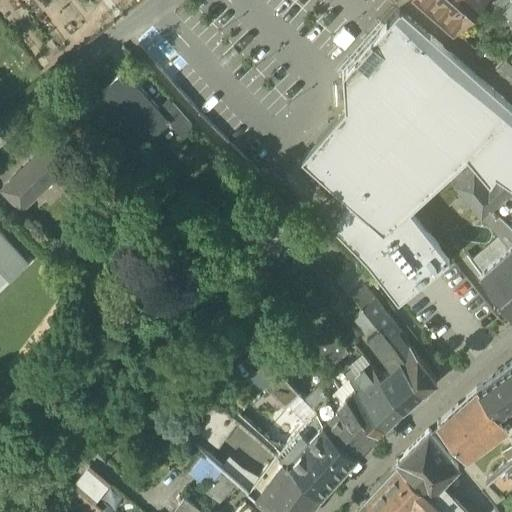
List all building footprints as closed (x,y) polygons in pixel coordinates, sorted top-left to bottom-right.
[(419,0),(453,29),(480,1),(480,0),(419,0)] [(480,0),(480,1),(492,12),(499,4),(503,8),(510,0),(480,0)] [(511,0),(510,0),(503,8),(511,16),(511,0)] [(387,21),(343,71),(342,72),(345,106),(301,156),(348,198),(366,213),(345,237),(360,252),(398,298),(449,257),(409,207),(466,153),(475,163),(489,179),(495,171),(510,181),(511,178),(511,105),(399,8),(387,21)] [(343,71),(387,21),(377,13),(334,63),(343,71)] [(511,47),(495,66),(496,67),(499,64),(511,75),(511,47)] [(496,67),(511,80),(511,75),(499,64),(496,67)] [(102,89),(145,137),(167,118),(168,117),(159,107),(158,105),(125,69),(102,89)] [(145,137),(102,89),(101,91),(146,140),(147,139),(145,137)] [(159,107),(169,98),(168,96),(158,105),(159,107)] [(169,120),(182,135),(193,125),(169,98),(159,107),(168,117),(167,118),(169,120)] [(145,137),(147,139),(169,120),(167,118),(145,137)] [(26,193),(29,197),(54,174),(71,193),(89,178),(53,139),(13,176),(12,177),(11,177),(26,193)] [(454,181),(480,212),(489,204),(490,205),(511,187),(511,182),(510,181),(495,171),(489,179),(475,163),(454,181)] [(2,184),(17,201),(26,193),(11,177),(12,177),(13,176),(12,175),(2,184)] [(328,220),(345,237),(366,213),(348,198),(328,220)] [(478,272),(511,311),(511,227),(510,223),(490,205),(489,204),(480,212),(508,246),(478,272)] [(289,228),(305,243),(314,234),(299,218),(289,228)] [(0,283),(9,274),(10,276),(28,258),(0,228),(0,283)] [(341,280),(362,306),(373,320),(384,312),(364,283),(368,280),(356,265),(350,259),(333,272),(341,280)] [(378,326),(373,320),(362,306),(355,320),(367,335),(378,326)] [(392,349),(400,359),(423,390),(436,379),(405,340),(384,312),(373,320),(378,326),(395,347),(392,349)] [(251,341),(265,356),(283,337),(289,331),(274,317),(251,341)] [(333,326),(315,343),(330,360),(349,347),(333,326)] [(366,336),(391,367),(400,359),(392,349),(395,347),(378,326),(367,335),(366,336)] [(391,367),(379,377),(403,407),(423,390),(400,359),(391,367)] [(340,370),(350,381),(357,376),(344,361),(337,367),(340,370)] [(511,361),(476,387),(437,422),(466,455),(501,430),(508,425),(511,421),(511,361)] [(369,365),(357,376),(350,381),(356,388),(386,424),(403,407),(379,377),(369,365)] [(330,379),(346,398),(356,388),(350,381),(340,370),(330,379)] [(266,384),(285,403),(297,391),(279,371),(278,371),(266,384)] [(386,424),(356,388),(346,398),(379,431),(386,424)] [(346,398),(341,403),(337,407),(370,440),(379,431),(346,398)] [(324,408),(331,414),(337,407),(333,403),(332,402),(328,406),(327,405),(324,408)] [(196,430),(217,447),(239,420),(218,403),(196,430)] [(370,440),(337,407),(331,414),(322,423),(356,454),(370,440)] [(277,452),(286,461),(322,424),(312,413),(283,446),(278,442),(272,448),(277,452)] [(322,423),(322,424),(286,461),(288,462),(290,461),(322,490),(356,454),(322,423)] [(251,431),(265,443),(268,439),(255,427),(251,431)] [(403,465),(431,492),(440,484),(441,482),(459,464),(429,428),(397,459),(403,465)] [(277,452),(268,463),(293,485),(309,506),(322,490),(290,461),(288,462),(286,461),(277,452)] [(486,477),(501,491),(511,484),(511,465),(508,459),(486,477)] [(75,480),(95,496),(110,478),(90,461),(75,480)] [(277,511),(304,511),(309,506),(293,485),(268,463),(246,488),(256,496),(259,496),(277,511)] [(451,511),(431,492),(403,465),(382,487),(407,511),(451,511)] [(205,486),(216,496),(218,497),(219,496),(234,478),(221,467),(205,486)] [(468,511),(445,486),(443,488),(440,484),(431,492),(451,511),(468,511)] [(205,486),(192,501),(202,508),(205,510),(216,496),(205,486)] [(407,511),(382,487),(357,511),(407,511)] [(183,494),(171,508),(175,511),(198,511),(202,508),(192,501),(183,494)] [(230,511),(234,508),(219,496),(218,497),(216,496),(205,510),(207,511),(230,511)]
